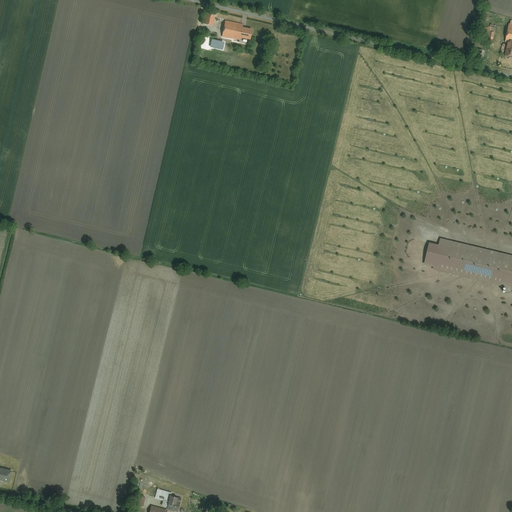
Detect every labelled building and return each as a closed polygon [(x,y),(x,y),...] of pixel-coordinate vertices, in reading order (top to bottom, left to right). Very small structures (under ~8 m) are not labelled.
[(214,26),(216,15),(206,13),(204,25),(214,26)] [(244,25),(225,21),(222,37),(241,41),(241,39),(251,41),(253,30),(243,28),(244,25)] [(496,28),(488,27),(488,28),(485,27),(483,38),(489,39),(488,45),(491,46),(492,40),(493,40),(496,28)] [(274,47),(289,49),(291,34),(276,32),(274,47)] [(511,255),(440,238),(438,244),(429,242),(424,264),(433,266),(433,269),(507,287),(508,284),(511,285),(511,255)] [(12,472),(0,469),(0,482),(9,484),(12,472)] [(170,492),(158,489),(156,497),(168,500),(170,492)] [(137,495),(135,504),(143,506),(145,497),(137,495)] [(182,498),(171,496),(168,508),(179,510),(182,498)]
